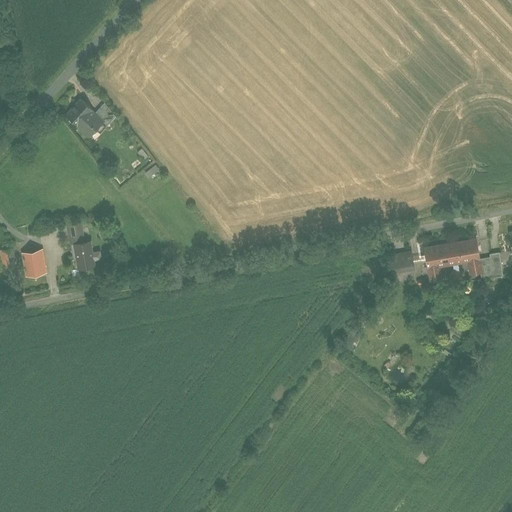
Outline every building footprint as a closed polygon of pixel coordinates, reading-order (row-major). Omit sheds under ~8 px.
[(84,100),(70,114),(82,126),(97,112),(84,100)] [(109,124),(121,111),(110,101),(98,113),(106,122),(109,124)] [(97,112),(82,126),(92,136),(106,122),(98,113),(97,112)] [(149,177),(161,169),(157,164),(146,172),(149,177)] [(81,222),(67,225),(71,244),(84,241),(81,222)] [(475,239),(425,248),(431,279),(441,278),(439,266),(469,261),(471,273),(481,271),(479,259),(475,239)] [(84,241),(71,244),(75,267),(78,268),(80,268),(81,274),(89,273),(88,267),(95,265),(94,259),(100,258),(99,251),(93,253),(91,240),(84,241)] [(17,245),(4,248),(7,266),(20,263),(17,245)] [(45,248),(25,251),(30,276),(49,272),(45,248)] [(415,251),(395,254),(398,272),(418,269),(415,251)] [(482,279),(502,275),(499,252),(490,253),(490,257),(479,259),(481,271),(482,279)] [(353,325),(345,344),(352,348),(361,329),(353,325)]
